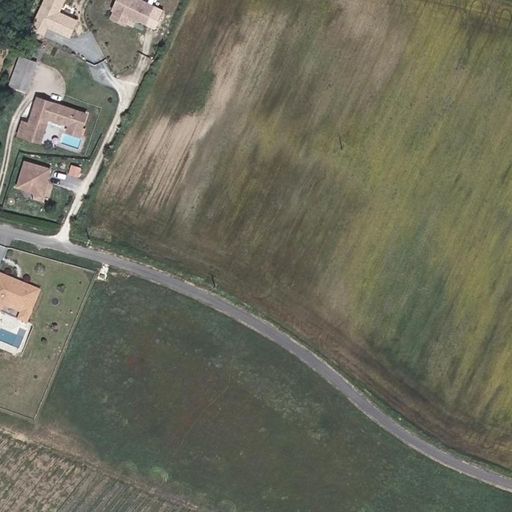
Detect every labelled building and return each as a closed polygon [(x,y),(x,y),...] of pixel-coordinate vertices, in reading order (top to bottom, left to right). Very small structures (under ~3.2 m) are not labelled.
[(65,0),(43,0),(30,28),(43,34),(46,28),(70,39),(79,20),(60,11),(65,0)] [(162,10),(141,0),(114,0),(106,18),(132,30),(136,22),(152,30),(162,10)] [(36,61),(22,55),(12,80),(26,85),(36,61)] [(87,112),(38,97),(30,119),(23,116),(18,130),(40,138),(49,113),(70,122),(68,129),(79,133),(87,112)] [(23,159),(17,187),(33,191),(31,197),(47,200),(55,166),(23,159)] [(40,287),(19,279),(14,277),(5,274),(0,271),(0,305),(2,306),(4,302),(22,309),(19,316),(27,319),(32,307),(40,287)]
